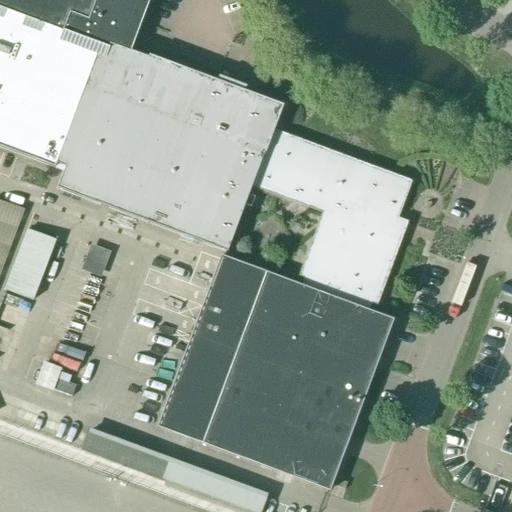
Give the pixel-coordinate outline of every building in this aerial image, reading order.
[(149,0),(0,0),(0,149),(54,169),(55,165),(64,168),(56,191),(227,254),(251,187),(322,214),(299,277),(303,279),(300,288),(220,258),(157,428),(328,492),(392,322),(368,313),(371,304),(376,306),(402,237),(392,233),(411,183),(273,132),(282,107),(148,57),(147,59),(130,53),(149,0)] [(0,277),(24,208),(0,199),(0,277)] [(33,302),(55,241),(26,231),(3,292),(33,302)] [(42,364),(32,360),(26,375),(37,379),(34,386),(53,393),(54,391),(72,398),(76,386),(57,380),(61,370),(43,363),(42,364)] [(250,511),(263,511),(270,493),(89,432),(81,455),(250,511)] [(344,491),(347,484),(339,481),(337,488),(344,491)]
